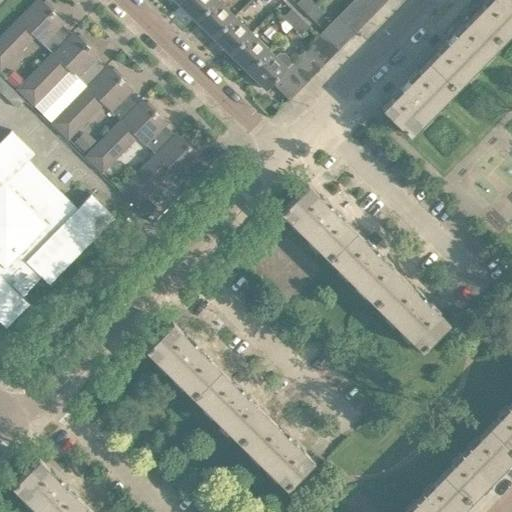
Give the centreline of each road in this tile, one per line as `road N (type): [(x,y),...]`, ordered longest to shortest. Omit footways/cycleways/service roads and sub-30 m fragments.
road 1 (unclassified): [(477,287),(309,122)]
road 2 (unclassified): [(346,419),(178,262)]
road 3 (residential): [(279,150),(125,0)]
road 4 (residential): [(53,392),(178,262)]
road 5 (residential): [(309,122),(440,0)]
road 6 (unclassified): [(175,511),(53,392)]
road 7 (residential): [(178,262),(279,150)]
